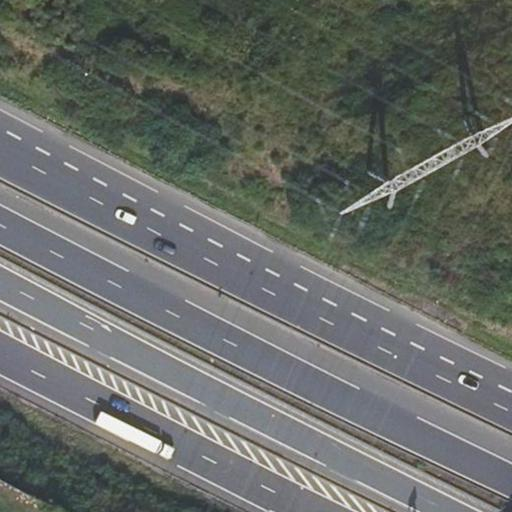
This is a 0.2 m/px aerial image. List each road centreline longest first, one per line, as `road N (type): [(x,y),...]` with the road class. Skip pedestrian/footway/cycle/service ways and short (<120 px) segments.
road 1 (motorway): [(511,412),(0,146)]
road 2 (motorway): [(511,481),(314,388),(0,223)]
road 3 (motorway): [(0,280),(455,511)]
road 4 (motorway): [(0,351),(318,511)]
